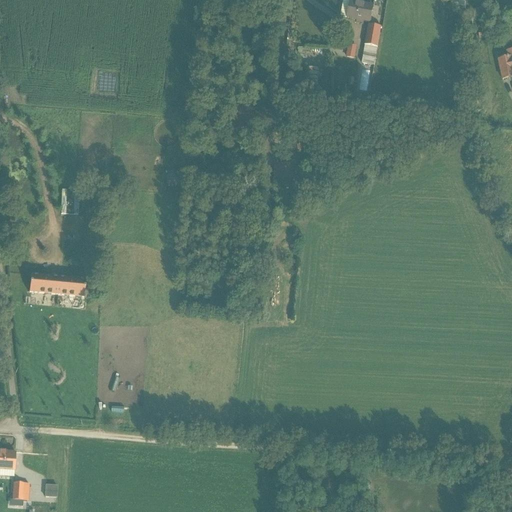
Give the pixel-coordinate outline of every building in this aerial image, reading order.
[(341,0),(339,16),(368,22),(372,4),(354,0),(341,0)] [(365,23),(361,47),(373,49),(377,25),(365,23)] [(511,49),(507,51),(509,58),(494,60),(498,82),(511,79),(511,49)] [(270,190),(294,191),(295,168),(271,166),(270,190)] [(205,215),(225,218),(227,204),(208,201),(205,215)] [(76,206),(60,205),(59,224),(75,225),(76,206)] [(24,296),(78,300),(80,271),(26,266),(24,296)] [(230,425),(237,426),(239,416),(232,415),(230,425)] [(0,471),(13,472),(14,453),(0,451),(0,471)] [(23,486),(12,485),(11,505),(22,506),(23,486)] [(52,487),(52,500),(64,501),(65,488),(52,487)]
